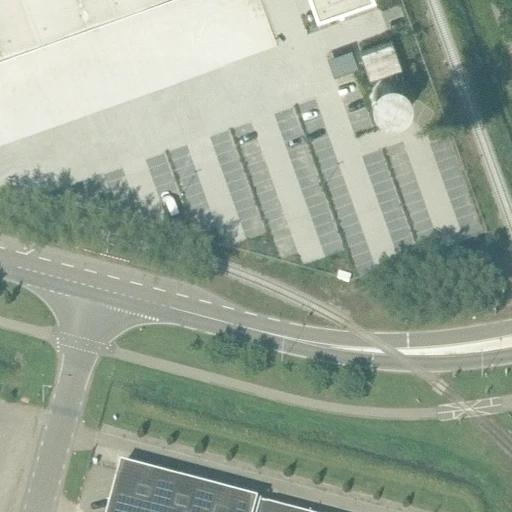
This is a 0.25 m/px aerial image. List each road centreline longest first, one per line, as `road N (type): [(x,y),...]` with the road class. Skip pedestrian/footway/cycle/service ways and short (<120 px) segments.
road 1 (unclassified): [(511,342),(414,353),(323,345),(98,288)]
road 2 (unclassified): [(38,511),(98,288)]
